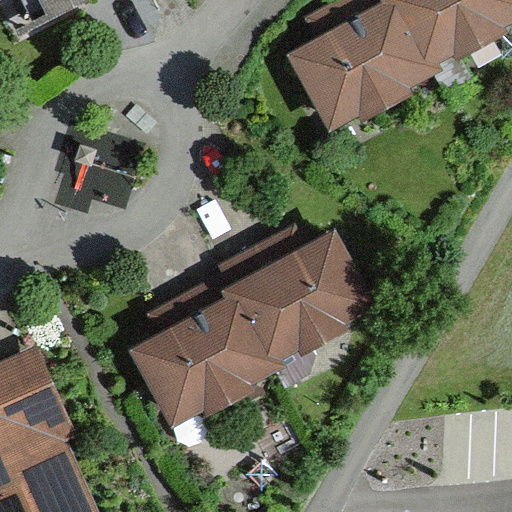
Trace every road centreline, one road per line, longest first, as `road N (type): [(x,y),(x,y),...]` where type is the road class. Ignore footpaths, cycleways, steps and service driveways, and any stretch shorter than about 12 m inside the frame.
road 1 (residential): [(511,215),(339,511)]
road 2 (residential): [(180,81),(195,150),(188,182),(163,217),(96,243),(56,240)]
road 3 (residential): [(180,81),(96,93),(66,118),(44,199),(56,240)]
